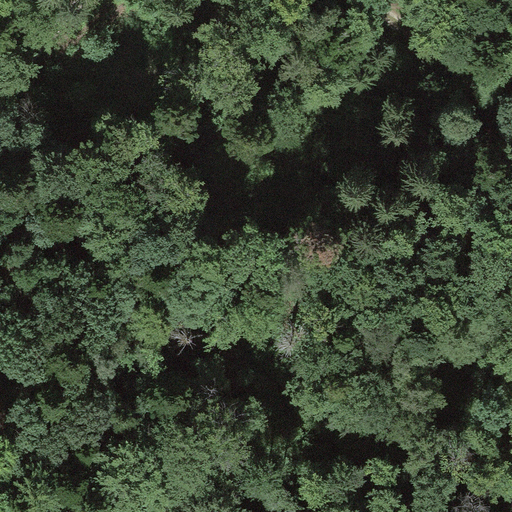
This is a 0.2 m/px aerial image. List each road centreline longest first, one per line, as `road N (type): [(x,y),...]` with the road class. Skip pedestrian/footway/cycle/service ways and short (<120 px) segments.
road 1 (track): [(359,0),(425,41),(481,61),(511,61)]
road 2 (track): [(0,87),(83,0)]
